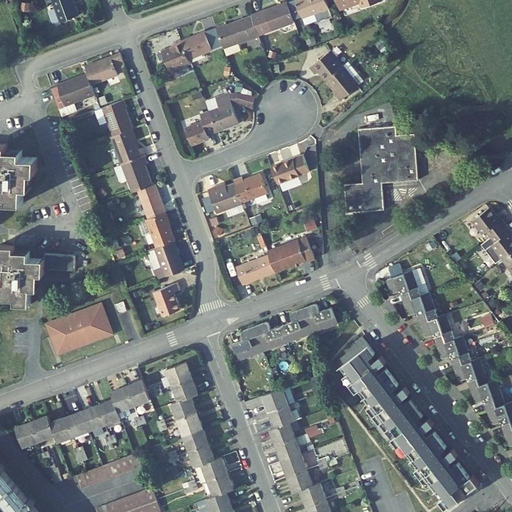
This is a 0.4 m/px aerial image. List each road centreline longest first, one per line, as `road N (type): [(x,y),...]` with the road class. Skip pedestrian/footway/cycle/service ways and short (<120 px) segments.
road 1 (residential): [(348,275),(511,490)]
road 2 (residential): [(0,403),(204,328)]
road 3 (residential): [(204,328),(272,511)]
road 4 (residential): [(0,114),(35,102),(23,69),(125,33)]
road 5 (residential): [(348,275),(496,181)]
road 6 (residential): [(178,175),(204,248),(215,324)]
road 7 (residential): [(125,33),(178,175)]
road 8 (residential): [(215,324),(348,275)]
road 9 (residential): [(178,175),(252,147),(283,112)]
